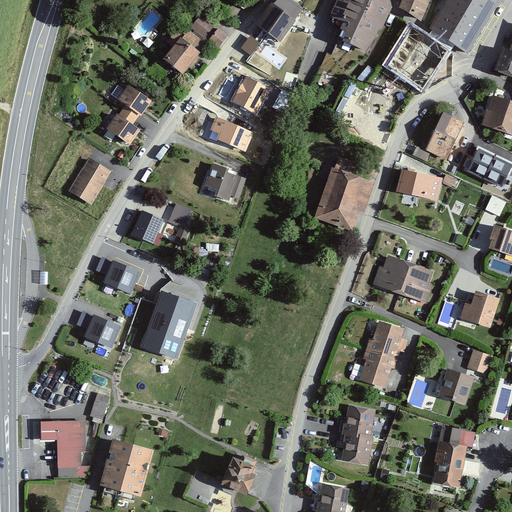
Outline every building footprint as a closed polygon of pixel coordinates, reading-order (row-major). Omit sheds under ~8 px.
[(280,44),(294,24),(292,22),(301,10),(286,0),(282,0),(275,10),(273,8),(258,28),(280,44)] [(350,46),(368,54),(379,29),(381,30),(390,11),(387,0),(343,0),(336,17),(350,23),(334,59),(329,58),(319,83),(332,88),(350,46)] [(435,2),(431,0),(404,0),(400,9),(424,22),(435,2)] [(498,0),(503,3),(504,0),(449,0),(431,31),(467,52),(497,0),(498,0)] [(200,19),(192,29),(218,50),(228,38),(219,31),(214,37),(209,33),(213,28),(200,19)] [(452,51),(412,25),(386,66),(427,91),(452,51)] [(175,49),(165,62),(183,75),(189,67),(192,69),(209,47),(189,31),(186,35),(179,29),(168,43),(175,49)] [(251,34),(242,47),(252,54),(261,42),(251,34)] [(511,77),(511,42),(510,48),(505,46),(495,71),(511,77)] [(290,80),(295,68),(284,63),(279,76),(290,80)] [(270,89),(246,76),(232,102),(256,115),(270,89)] [(108,128),(132,145),(143,129),(134,123),(140,114),(143,116),(154,100),(130,84),(119,99),(126,104),(120,113),(119,112),(108,128)] [(118,85),(113,94),(119,97),(124,88),(118,85)] [(511,136),(511,99),(493,93),(481,126),(511,136)] [(466,127),(443,116),(427,149),(449,160),(466,127)] [(253,133),(216,118),(211,130),(219,134),(216,139),(245,152),(253,133)] [(511,165),(511,164),(478,149),(468,171),(502,187),(511,165)] [(93,204),(112,170),(87,157),(68,191),(93,204)] [(245,178),(230,173),(231,168),(212,161),(203,185),(219,191),(217,197),(235,204),(245,178)] [(355,232),(376,183),(333,165),(313,215),(355,232)] [(398,192),(437,201),(442,177),(403,169),(398,192)] [(458,185),(459,177),(445,176),(444,183),(458,185)] [(505,202),(491,195),(484,209),(498,216),(505,202)] [(188,212),(168,206),(164,219),(183,225),(188,212)] [(154,244),(163,220),(142,212),(133,236),(154,244)] [(161,234),(179,242),(185,230),(167,222),(161,234)] [(511,230),(494,225),(490,239),(493,240),(491,249),(511,255),(511,230)] [(373,286),(425,305),(432,287),(428,285),(433,271),(389,255),(384,267),(380,266),(373,286)] [(138,275),(113,265),(105,284),(130,294),(138,275)] [(460,318),(491,328),(501,299),(477,290),(472,305),(465,303),(460,318)] [(194,307),(162,296),(144,348),(177,359),(194,307)] [(119,330),(95,320),(87,339),(111,349),(119,330)] [(405,329),(379,321),(360,380),(385,388),(405,329)] [(486,376),(492,356),(472,350),(466,369),(486,376)] [(437,396),(467,406),(477,377),(447,368),(437,396)] [(109,397),(96,393),(89,418),(101,422),(109,397)] [(377,408),(348,405),(341,462),(370,465),(377,408)] [(85,478),(84,422),(42,423),(42,441),(59,440),(60,478),(85,478)] [(433,483),(461,488),(467,450),(473,451),(476,432),(443,427),(440,443),(438,443),(433,483)] [(155,452),(117,439),(102,484),(140,496),(155,452)] [(225,484),(250,496),(258,477),(252,474),(255,466),(237,458),(225,484)] [(346,511),(350,488),(322,485),(318,511),(346,511)]
